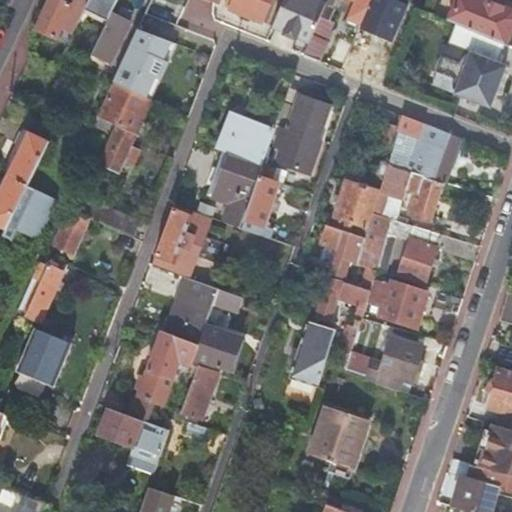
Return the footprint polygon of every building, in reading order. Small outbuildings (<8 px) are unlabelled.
[(43,33),(57,39),(62,30),(74,35),(87,9),(90,1),(88,0),(74,0),(72,5),(62,0),(51,0),(37,30),(43,33)] [(109,20),(112,14),(118,0),(90,0),(90,1),(87,9),(109,20)] [(232,0),(228,10),(261,24),(271,0),(232,0)] [(285,0),(274,28),(310,43),(317,26),(327,4),(318,0),(285,0)] [(341,0),(328,0),(327,3),(350,12),(353,5),(341,0)] [(341,0),(353,5),(350,12),(346,21),(360,27),(370,3),(371,0),(341,0)] [(392,0),(372,0),(371,4),(375,5),(389,11),(394,1),(392,0)] [(472,0),(457,0),(449,22),(456,25),(502,44),(506,45),(506,46),(511,33),(511,10),(487,2),(485,5),(472,0)] [(360,27),(341,72),(355,77),(364,56),(355,52),(375,5),(371,4),(370,3),(360,27)] [(355,52),(364,56),(381,63),(387,48),(389,49),(392,43),(387,40),(398,15),(389,11),(375,5),(355,52)] [(109,20),(93,54),(110,64),(130,23),(112,14),(109,20)] [(502,44),(456,25),(443,58),(441,57),(438,63),(436,68),(435,72),(437,73),(432,86),(490,108),(506,68),(499,65),(495,63),(502,44)] [(310,43),(304,55),(321,62),(333,34),(317,26),(310,43)] [(129,91),(151,102),(153,102),(177,45),(138,29),(114,84),(129,91)] [(506,45),(502,44),(495,63),(499,65),(506,45)] [(114,84),(98,118),(118,127),(101,165),(119,173),(124,163),(130,166),(137,151),(130,148),(151,102),(129,91),(114,84)] [(291,124),(279,120),(277,127),(282,129),(319,141),(331,108),(300,97),(297,106),(291,124)] [(297,106),(286,101),(279,120),(291,124),(297,106)] [(228,131),(221,152),(230,155),(263,168),(263,165),(276,130),(241,116),(235,134),(228,131)] [(460,140),(403,117),(399,134),(412,138),(401,171),(444,184),(445,184),(445,183),(460,140)] [(397,127),(382,122),(376,143),(391,148),(397,127)] [(319,141),(282,129),(276,148),(277,149),(274,161),(278,162),(278,164),(311,174),(322,142),(319,141)] [(22,149),(9,177),(29,186),(47,149),(50,142),(25,130),(17,147),(22,149)] [(412,138),(399,134),(387,166),(401,171),(412,138)] [(263,168),(230,155),(213,198),(248,212),(259,178),(263,168)] [(263,165),(263,168),(259,178),(272,183),(277,170),(263,165)] [(401,171),(387,166),(380,192),(379,195),(389,198),(404,202),(407,192),(421,198),(413,218),(431,224),(444,184),(401,171)] [(29,186),(9,177),(0,195),(0,225),(8,229),(29,186)] [(259,178),(248,212),(241,230),(261,237),(264,228),(278,185),(272,183),(259,178)] [(335,217),(337,218),(353,224),(369,229),(373,215),(379,195),(380,192),(348,181),(335,217)] [(64,191),(60,201),(58,205),(71,210),(91,220),(103,225),(129,237),(133,238),(139,223),(64,191)] [(389,198),(379,195),(373,215),(383,218),(389,198)] [(195,213),(176,205),(174,211),(192,218),(195,213)] [(91,220),(71,210),(55,248),(75,256),(91,220)] [(174,211),(153,266),(172,273),(192,218),(174,211)] [(365,239),(363,246),(357,265),(368,268),(377,271),(388,235),(389,230),(391,221),(383,218),(373,215),(369,229),(367,234),(365,239)] [(337,218),(333,228),(350,234),(353,224),(337,218)] [(403,234),(406,225),(391,221),(389,230),(403,234)] [(333,228),(327,226),(320,246),(337,251),(330,273),(343,277),(346,267),(348,268),(356,244),(363,246),(365,239),(359,237),(350,234),(333,228)] [(264,228),(261,237),(268,240),(271,231),(271,230),(264,228)] [(426,284),(443,236),(414,228),(398,275),(426,284)] [(271,231),(268,240),(289,247),(292,238),(271,231)] [(388,235),(377,271),(385,274),(396,237),(388,235)] [(49,266),(64,273),(67,266),(52,260),(49,266)] [(35,321),(41,324),(64,273),(49,266),(26,317),(35,321)] [(364,282),(362,288),(371,291),(374,281),(377,271),(368,268),(364,282)] [(205,285),(220,290),(224,280),(209,275),(205,285)] [(350,284),(329,277),(316,317),(331,321),(338,299),(357,305),(354,314),(362,316),(365,307),(371,291),(362,288),(350,284)] [(208,328),(215,306),(220,290),(205,285),(187,278),(167,334),(201,347),(208,328)] [(352,279),(350,284),(362,288),(364,282),(352,279)] [(374,281),(371,291),(365,307),(372,308),(374,303),(383,306),(379,319),(416,330),(428,292),(392,280),(390,286),(374,281)] [(240,315),(245,299),(220,290),(215,306),(240,315)] [(502,314),(500,322),(511,325),(511,309),(504,307),(502,314)] [(26,317),(21,329),(30,333),(35,321),(26,317)] [(59,320),(52,337),(35,330),(18,372),(55,387),(79,328),(59,320)] [(320,324),(310,321),(300,349),(296,359),(289,379),(318,388),(326,363),(337,330),(320,324)] [(353,342),(358,329),(348,326),(344,339),(353,342)] [(245,341),(208,328),(201,347),(196,361),(233,374),(245,341)] [(201,347),(167,334),(162,333),(145,379),(142,377),(138,388),(141,390),(139,397),(155,404),(164,407),(181,362),(194,367),(196,361),(201,347)] [(344,339),(335,367),(344,370),(349,355),(353,342),(344,339)] [(371,362),(370,363),(366,377),(365,381),(399,391),(403,380),(412,384),(423,349),(391,339),(386,355),(381,353),(379,359),(385,361),(383,366),(371,362)] [(296,359),(300,349),(295,348),(292,358),(296,359)] [(370,363),(349,355),(344,370),(366,377),(370,363)] [(221,376),(200,368),(182,412),(203,420),(221,376)] [(511,416),(511,371),(500,368),(494,389),(487,409),(511,416)] [(135,396),(127,416),(148,424),(155,404),(139,397),(135,396)] [(369,422),(326,406),(309,455),(353,469),(369,422)] [(127,416),(110,409),(100,436),(133,448),(127,465),(155,475),(159,464),(162,457),(171,432),(148,424),(127,416)] [(511,429),(486,423),(483,430),(483,431),(471,465),(474,466),(497,472),(511,476),(511,429)] [(467,464),(471,465),(483,431),(483,430),(477,428),(475,433),(465,463),(467,464)] [(452,508),(454,509),(464,511),(492,511),(498,489),(511,493),(511,476),(497,472),(474,466),(470,480),(462,477),(457,493),(452,508)] [(0,511),(7,511),(16,492),(0,486),(0,511)] [(168,511),(174,497),(151,488),(142,511),(168,511)] [(39,511),(50,507),(16,492),(7,511),(39,511)]
